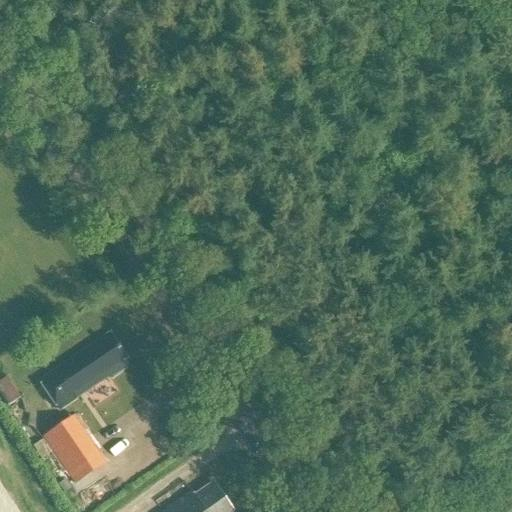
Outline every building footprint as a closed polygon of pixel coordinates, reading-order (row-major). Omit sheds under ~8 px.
[(63,413),(110,381),(111,383),(128,372),(123,365),(129,362),(112,337),(43,384),(63,413)] [(0,379),(0,392),(5,404),(20,398),(10,375),(0,379)] [(75,485),(101,467),(78,433),(52,451),(75,485)] [(64,482),(58,487),(63,494),(70,489),(64,482)] [(165,511),(231,511),(212,485),(194,497),(191,493),(165,511)]
